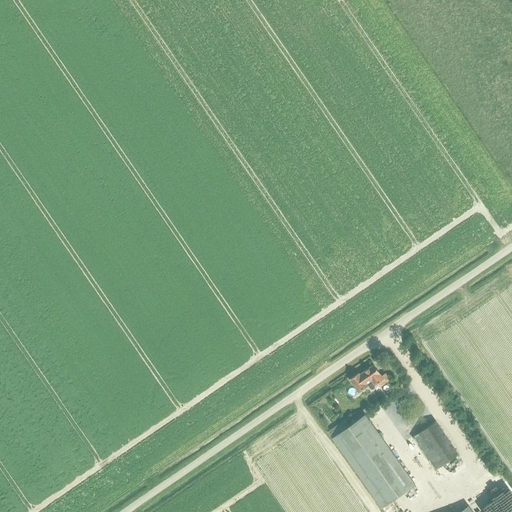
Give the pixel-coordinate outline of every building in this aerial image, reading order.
[(374,365),(359,375),(358,373),(349,380),(358,393),(367,386),(366,384),(371,381),(374,385),(377,383),(380,386),(390,380),(385,373),(381,375),(374,365)] [(327,431),(381,508),(415,484),(365,414),(349,426),(344,419),(327,431)] [(412,437),(435,470),(458,454),(436,421),(412,437)] [(473,469),(479,484),(492,478),(486,464),(473,469)] [(485,511),(511,511),(511,491),(510,489),(502,494),(498,488),(483,498),(481,494),(476,497),(485,511)]
